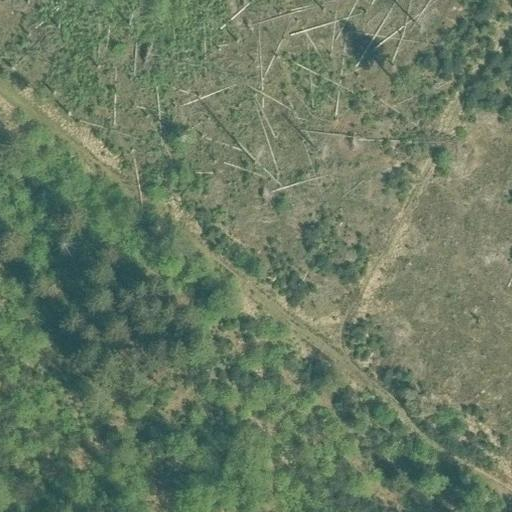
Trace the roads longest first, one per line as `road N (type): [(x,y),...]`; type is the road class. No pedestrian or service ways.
road 1 (track): [(329,350),(0,96)]
road 2 (track): [(329,350),(511,23)]
road 3 (track): [(511,497),(329,350)]
